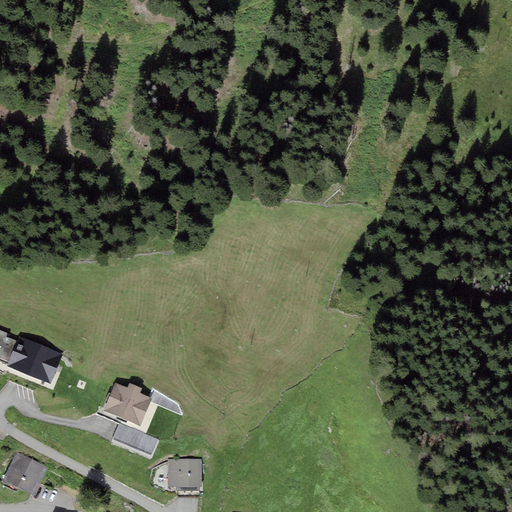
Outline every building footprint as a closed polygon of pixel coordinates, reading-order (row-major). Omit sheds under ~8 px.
[(0,359),(8,362),(17,341),(6,336),(8,333),(0,330),(0,359)] [(63,355),(18,336),(17,341),(8,362),(6,366),(50,384),(63,355)] [(152,399),(140,394),(142,388),(129,383),(127,388),(115,383),(103,410),(140,426),(152,399)] [(158,440),(119,423),(112,440),(151,457),(158,440)] [(47,468),(16,452),(2,481),(33,496),(47,468)] [(167,487),(177,487),(177,491),(199,491),(200,487),(201,487),(202,459),(168,459),(167,487)]
